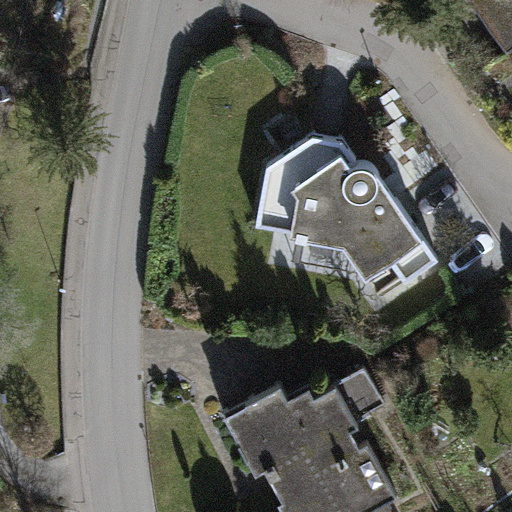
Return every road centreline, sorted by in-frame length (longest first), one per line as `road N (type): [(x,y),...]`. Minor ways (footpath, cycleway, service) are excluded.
road 1 (residential): [(123,511),(107,370),(112,263),(159,0)]
road 2 (residential): [(267,0),(374,31),(415,64),(488,176),(511,182)]
